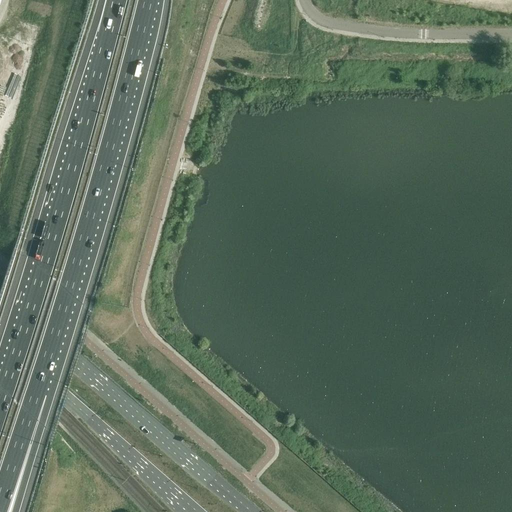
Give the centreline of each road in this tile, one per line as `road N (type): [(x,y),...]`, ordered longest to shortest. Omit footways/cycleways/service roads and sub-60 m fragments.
road 1 (motorway): [(37,391),(148,0)]
road 2 (motorway): [(116,0),(3,389)]
road 3 (primary): [(251,511),(0,291)]
road 4 (primary): [(0,339),(195,511)]
road 5 (unclassified): [(304,0),(317,19),(356,29),(511,34)]
road 6 (motorway): [(14,511),(37,391)]
